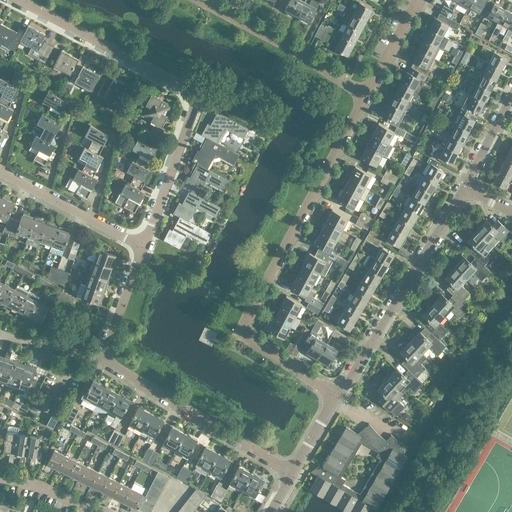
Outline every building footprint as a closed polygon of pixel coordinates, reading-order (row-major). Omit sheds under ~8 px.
[(294,14),(297,16),(304,1),(302,0),(289,0),(285,10),(286,10),(287,14),(291,16),(294,14)] [(304,1),(297,16),(308,22),(314,11),(315,12),(320,3),(313,0),(310,0),(308,3),(304,1)] [(449,0),(446,6),(452,10),(457,0),(449,0)] [(457,0),(452,10),(453,10),(457,4),(466,9),(471,0),(457,0)] [(471,0),(466,9),(467,9),(468,6),(473,9),(474,8),(480,11),(484,0),(471,0)] [(340,4),(338,6),(365,20),(368,14),(367,13),(370,8),(358,2),(354,11),(340,4)] [(487,15),(499,21),(505,9),(493,3),(487,15)] [(351,16),(346,25),(358,31),(360,26),(362,26),(365,20),(338,6),(337,8),(351,16)] [(435,17),(429,29),(445,38),(449,31),(446,30),(448,25),(457,30),(460,24),(451,19),(455,11),(453,10),(452,10),(446,6),(444,6),(437,19),(435,17)] [(503,24),(509,27),(511,21),(511,12),(505,9),(499,21),(492,34),(497,36),(503,24)] [(460,22),(465,24),(469,18),(464,15),(460,22)] [(511,21),(509,27),(503,39),(507,42),(511,35),(511,36),(511,21)] [(475,33),(480,36),(486,25),(481,22),(475,33)] [(17,47),(20,41),(25,31),(19,28),(17,32),(5,25),(1,23),(0,23),(0,42),(9,47),(14,51),(17,46),(17,47)] [(321,24),(320,26),(353,43),(357,36),(356,35),(358,31),(346,25),(342,33),(328,25),(327,28),(321,24)] [(27,53),(39,60),(48,43),(42,40),(45,34),(28,25),(25,31),(20,41),(31,46),(27,53)] [(353,43),(320,26),(315,35),(322,39),(326,31),(340,38),(335,48),(347,54),(353,43)] [(429,29),(422,41),(439,50),(440,48),(437,46),(440,41),(445,44),(448,39),(445,38),(429,29)] [(422,41),(416,53),(432,62),(439,50),(422,41)] [(48,43),(39,60),(45,63),(54,47),(48,43)] [(484,47),(481,52),(489,56),(492,51),(484,47)] [(458,49),(455,55),(460,58),(463,52),(458,49)] [(54,66),(70,75),(79,59),(62,50),(54,66)] [(495,52),(489,63),(501,70),(507,59),(495,52)] [(432,62),(416,53),(412,61),(414,62),(411,67),(427,75),(430,69),(429,69),(432,62)] [(75,81),(92,90),(100,75),(83,66),(87,59),(81,55),(79,59),(72,73),(78,76),(75,81)] [(451,62),(456,65),(460,58),(455,55),(451,62)] [(477,57),(474,62),(482,66),(485,61),(477,57)] [(489,63),(483,74),(496,80),(501,70),(489,63)] [(405,74),(400,83),(418,92),(426,76),(408,66),(405,73),(405,74)] [(496,80),(483,74),(470,66),(467,71),(475,75),(471,81),(490,91),(496,80)] [(18,78),(27,82),(30,76),(21,72),(18,78)] [(490,91),(471,81),(470,80),(464,77),(462,82),(469,85),(466,91),(485,101),(490,91)] [(0,90),(2,92),(0,97),(0,102),(9,107),(13,100),(19,88),(0,78),(0,90)] [(131,87),(114,78),(112,81),(106,78),(98,93),(104,97),(106,93),(123,102),(131,87)] [(400,83),(395,93),(410,100),(412,96),(417,98),(420,93),(418,92),(400,83)] [(485,101),(466,91),(459,88),(456,92),(470,100),(466,106),(479,112),(485,101)] [(51,106),(46,115),(56,121),(67,101),(48,91),(43,101),(51,106)] [(395,93),(389,103),(405,112),(405,111),(407,111),(410,104),(410,102),(409,101),(410,100),(395,93)] [(438,102),(442,96),(436,93),(436,95),(432,93),(430,97),(433,99),(438,102)] [(152,119),(151,121),(151,122),(154,123),(149,133),(145,131),(143,134),(153,140),(155,137),(159,139),(164,129),(162,127),(168,116),(166,115),(170,106),(164,103),(161,102),(163,100),(152,94),(146,105),(148,106),(143,115),(152,119)] [(435,108),(438,102),(433,99),(427,111),(432,113),(434,108),(435,108)] [(0,127),(3,129),(13,109),(9,107),(0,102),(0,127)] [(396,127),(405,112),(389,103),(384,114),(388,117),(386,122),(396,127)] [(202,134),(206,136),(217,142),(225,128),(244,138),(249,128),(218,111),(211,125),(208,124),(202,134)] [(456,112),(451,123),(469,132),(475,121),(462,114),(462,115),(456,112)] [(45,128),(40,137),(51,143),(61,123),(56,121),(46,115),(42,113),(37,124),(45,128)] [(421,121),(426,123),(430,116),(424,114),(421,121)] [(447,127),(445,132),(451,135),(463,142),(469,132),(451,123),(442,119),(440,123),(447,127)] [(379,123),(372,135),(389,143),(395,132),(379,123)] [(93,140),(88,149),(99,155),(103,147),(109,135),(90,125),(85,136),(93,140)] [(418,138),(398,127),(395,133),(415,144),(418,138)] [(446,135),(450,137),(451,135),(445,132),(439,129),(437,134),(445,138),(446,135)] [(51,143),(40,137),(37,135),(31,146),(39,150),(34,159),(45,165),(55,145),(51,143)] [(367,146),(383,155),(386,156),(392,146),(389,143),(372,135),(367,146)] [(450,137),(445,146),(458,153),(463,142),(451,135),(450,137)] [(192,161),(196,163),(230,181),(230,180),(208,168),(215,154),(234,164),(240,154),(217,142),(206,136),(200,146),(203,148),(201,152),(198,150),(192,161)] [(141,153),(136,162),(147,168),(157,149),(138,139),(133,149),(141,153)] [(431,144),(438,148),(441,144),(433,140),(431,144)] [(383,155),(367,146),(360,157),(377,166),(383,155)] [(458,153),(445,146),(439,157),(452,164),(458,153)] [(87,161),(82,171),(93,176),(103,157),(99,155),(88,149),(84,147),(79,157),(87,161)] [(400,165),(404,167),(411,156),(406,154),(400,165)] [(430,165),(424,175),(437,182),(443,171),(436,167),(439,162),(428,157),(425,162),(430,165)] [(413,158),(409,166),(413,168),(418,161),(413,158)] [(135,175),(130,184),(141,190),(151,170),(147,168),(136,162),(133,161),(127,171),(135,175)] [(511,165),(504,161),(498,171),(510,178),(511,174),(511,165)] [(189,176),(183,187),(198,195),(206,180),(225,190),(230,181),(196,163),(191,173),(194,174),(192,178),(189,176)] [(355,166),(349,178),(366,187),(372,175),(355,166)] [(404,173),(409,176),(413,168),(409,166),(404,173)] [(93,176),(82,171),(79,169),(74,179),(73,180),(72,179),(67,188),(75,193),(74,196),(77,198),(79,195),(86,198),(87,198),(88,198),(97,179),(93,176)] [(386,171),(384,176),(396,182),(399,177),(386,171)] [(510,178),(498,171),(493,182),(505,189),(510,178)] [(424,175),(418,185),(431,193),(437,182),(424,175)] [(381,182),(393,188),(396,182),(384,176),(381,182)] [(349,178),(343,189),(360,198),(366,187),(349,178)] [(141,190),(130,184),(127,182),(116,202),(135,212),(145,192),(141,190)] [(407,193),(412,196),(424,203),(431,193),(418,185),(418,186),(412,183),(411,184),(409,184),(406,190),(407,193)] [(179,202),(173,213),(189,221),(196,207),(215,217),(221,207),(198,195),(183,187),(189,190),(182,203),(179,202)] [(392,195),(396,197),(401,190),(396,187),(392,195)] [(360,198),(343,189),(337,201),(353,209),(360,198)] [(375,207),(380,209),(386,198),(381,195),(375,207)] [(4,230),(10,233),(15,219),(9,217),(14,203),(8,201),(9,199),(3,196),(0,204),(0,216),(8,219),(4,230)] [(412,196),(406,207),(418,214),(424,203),(412,196)] [(388,201),(384,208),(388,211),(392,204),(388,201)] [(406,207),(399,217),(412,225),(418,214),(406,207)] [(379,216),(384,219),(388,211),(384,208),(379,216)] [(332,210),(326,221),(342,230),(348,218),(332,210)] [(16,232),(28,236),(34,219),(29,217),(30,215),(24,213),(23,215),(22,215),(20,221),(15,219),(10,233),(16,235),(16,232)] [(211,233),(189,221),(173,213),(180,217),(173,230),(170,229),(164,240),(179,248),(187,233),(206,243),(211,233)] [(361,213),(359,218),(371,224),(374,220),(361,213)] [(34,238),(40,241),(46,223),(41,222),(42,219),(36,217),(35,219),(34,219),(28,236),(25,245),(31,247),(34,238)] [(399,217),(393,228),(406,236),(412,225),(399,217)] [(359,218),(356,224),(368,230),(371,224),(359,218)] [(486,219),(476,229),(489,241),(495,235),(504,243),(511,233),(497,220),(492,225),(486,219)] [(40,241),(52,245),(58,228),(53,226),(54,224),(48,221),(47,224),(46,223),(40,241)] [(326,221),(320,232),(336,241),(342,230),(326,221)] [(58,228),(52,245),(49,253),(61,258),(64,249),(71,232),(65,230),(65,228),(60,226),(59,228),(58,228)] [(406,236),(393,228),(386,239),(399,247),(406,236)] [(371,229),(368,234),(381,242),(384,237),(371,229)] [(468,251),(475,257),(483,265),(492,256),(488,252),(494,245),(489,241),(476,229),(467,240),(473,246),(468,251)] [(341,264),(345,266),(347,261),(335,254),(331,252),(336,241),(320,232),(314,244),(318,246),(316,250),(332,259),(341,264)] [(365,239),(378,247),(381,242),(368,234),(365,239)] [(350,249),(355,251),(361,240),(356,238),(350,249)] [(74,241),(70,253),(76,255),(80,243),(74,241)] [(382,247),(375,258),(388,266),(394,254),(382,247)] [(87,259),(92,260),(95,261),(112,268),(114,262),(116,263),(118,257),(116,256),(116,255),(99,249),(99,251),(97,250),(95,255),(93,255),(88,257),(87,259)] [(332,259),(316,250),(314,255),(309,253),(303,264),(319,273),(324,275),(332,259)] [(357,253),(353,260),(358,262),(362,256),(357,253)] [(464,256),(454,267),(466,278),(472,272),(481,280),(490,271),(483,265),(475,257),(470,262),(464,256)] [(375,258),(369,269),(381,276),(388,266),(375,258)] [(15,264),(7,260),(5,264),(12,268),(15,264)] [(32,264),(25,260),(22,264),(29,268),(32,264)] [(349,268),(353,270),(358,262),(353,260),(349,268)] [(95,261),(91,273),(108,279),(110,274),(111,275),(114,268),(112,268),(95,261)] [(26,270),(15,264),(12,268),(23,274),(26,270)] [(44,270),(32,264),(29,268),(41,275),(44,270)] [(303,264),(297,275),(313,284),(319,273),(303,264)] [(48,277),(53,280),(57,269),(51,266),(48,277)] [(446,289),(452,295),(461,302),(469,293),(460,284),(466,278),(454,267),(444,277),(451,283),(446,289)] [(63,271),(57,269),(53,280),(58,283),(63,271)] [(369,269),(362,279),(375,287),(381,276),(369,269)] [(37,276),(26,270),(23,274),(35,280),(37,276)] [(69,273),(63,271),(58,283),(64,286),(69,273)] [(91,273),(86,285),(103,291),(105,286),(107,287),(110,280),(108,279),(91,273)] [(313,284),(297,275),(291,287),(299,291),(297,294),(305,298),(304,300),(307,302),(319,308),(320,308),(323,302),(311,296),(313,293),(312,291),(310,290),(313,284)] [(48,282),(37,276),(35,280),(39,282),(46,286),(48,282)] [(357,289),(369,297),(375,287),(362,279),(357,289)] [(325,291),(330,294),(336,283),(331,280),(325,291)] [(369,297),(357,289),(345,282),(341,280),(337,286),(342,289),(343,287),(354,294),(350,301),(362,308),(369,297)] [(7,304),(8,304),(16,289),(4,283),(0,291),(0,300),(1,301),(0,303),(6,306),(7,304)] [(103,291),(86,285),(86,287),(80,285),(76,297),(100,305),(102,298),(103,298),(105,292),(103,291)] [(18,312),(19,310),(28,293),(17,287),(16,289),(8,304),(13,307),(12,309),(18,312)] [(59,296),(72,303),(75,297),(62,290),(59,296)] [(30,316),(38,301),(39,299),(28,293),(19,310),(24,313),(23,314),(29,318),(30,316)] [(441,294),(431,304),(444,315),(450,309),(458,317),(467,308),(461,302),(452,295),(448,300),(441,294)] [(286,296),(280,307),(296,316),(302,304),(286,296)] [(332,296),(328,302),(333,305),(336,298),(332,296)] [(38,301),(30,316),(35,319),(34,320),(39,323),(40,322),(41,322),(49,307),(38,301)] [(350,301),(343,311),(356,319),(362,308),(350,301)] [(316,313),(319,308),(307,302),(305,307),(316,313)] [(323,310),(330,314),(333,308),(332,307),(333,305),(328,302),(323,310)] [(424,326),(430,332),(438,339),(447,330),(438,322),(444,315),(431,304),(422,315),(428,321),(424,326)] [(280,307),(274,318),(290,327),(296,316),(280,307)] [(356,319),(343,311),(337,322),(350,330),(356,319)] [(290,327),(274,318),(268,330),(284,339),(290,327)] [(301,348),(307,351),(307,352),(318,359),(327,343),(316,337),(318,334),(317,333),(323,323),(318,319),(311,331),(308,336),(301,348)] [(346,336),(335,330),(332,335),(343,341),(346,336)] [(419,331),(409,341),(421,353),(427,346),(436,355),(445,346),(438,339),(430,332),(425,337),(419,331)] [(301,348),(308,336),(303,333),(296,345),(301,348)] [(401,363),(408,369),(416,377),(425,367),(416,359),(421,353),(409,341),(399,352),(406,358),(401,363)] [(327,343),(318,359),(329,365),(338,350),(327,343)] [(0,373),(0,380),(8,384),(16,362),(9,360),(12,353),(8,352),(5,358),(0,373)] [(8,384),(18,387),(26,365),(16,362),(8,384)] [(26,365),(18,387),(29,391),(36,369),(26,365)] [(396,368),(387,379),(399,390),(405,384),(414,392),(422,383),(416,377),(408,369),(403,374),(396,368)] [(393,397),(399,390),(387,379),(377,389),(384,395),(379,400),(396,415),(404,406),(393,397)] [(80,404),(92,411),(105,387),(93,380),(83,399),(80,404)] [(117,393),(106,387),(105,387),(92,411),(107,413),(117,393)] [(131,400),(117,393),(107,413),(106,415),(113,419),(114,416),(121,420),(121,419),(131,400)] [(151,413),(139,407),(129,425),(128,427),(133,429),(132,431),(139,434),(139,435),(142,429),(143,429),(151,413)] [(67,419),(66,422),(70,424),(72,421),(78,410),(73,408),(67,419)] [(164,420),(151,413),(143,429),(142,429),(139,435),(146,439),(145,441),(151,444),(154,438),(154,439),(164,420)] [(47,424),(46,425),(53,428),(58,418),(52,414),(48,422),(47,424)] [(66,422),(63,426),(69,429),(69,430),(77,434),(79,429),(70,424),(66,422)] [(316,473),(316,474),(317,475),(309,488),(349,511),(360,511),(366,504),(370,507),(407,447),(407,446),(404,445),(402,443),(398,440),(391,434),(386,440),(381,436),(377,433),(373,428),(369,424),(357,433),(346,427),(322,466),(321,465),(321,466),(316,473)] [(170,445),(176,449),(185,433),(172,426),(162,445),(168,448),(170,445)] [(13,463),(15,453),(18,433),(19,428),(10,427),(8,428),(7,431),(4,451),(9,452),(8,462),(13,463)] [(86,433),(79,429),(77,434),(84,438),(86,433)] [(108,441),(113,443),(119,432),(114,429),(108,441)] [(113,443),(119,446),(125,435),(119,432),(113,443)] [(23,465),(25,455),(28,435),(18,433),(15,453),(21,454),(19,464),(23,465)] [(185,433),(176,449),(183,453),(182,455),(188,458),(198,440),(185,433)] [(28,435),(25,455),(31,456),(29,466),(34,467),(39,436),(28,435)] [(91,441),(98,445),(100,440),(93,437),(91,441)] [(98,445),(105,449),(107,444),(100,440),(98,445)] [(209,469),(218,453),(206,446),(196,465),(195,466),(207,473),(209,469)] [(148,447),(142,459),(147,462),(154,450),(148,447)] [(122,452),(115,448),(112,453),(120,457),(122,452)] [(47,463),(59,469),(65,455),(54,450),(47,463)] [(159,453),(154,450),(147,462),(153,465),(159,453)] [(129,456),(122,452),(120,457),(117,462),(124,466),(129,456)] [(218,453),(209,469),(217,473),(216,475),(221,478),(231,460),(218,453)] [(59,469),(70,474),(76,461),(65,455),(59,469)] [(144,464),(136,460),(134,464),(141,468),(144,464)] [(70,474),(80,480),(87,466),(76,461),(70,474)] [(151,467),(144,464),(141,468),(148,472),(151,467)] [(80,480),(91,485),(98,472),(87,466),(80,480)] [(176,477),(182,480),(188,469),(183,466),(176,477)] [(236,485),(243,489),(252,473),(239,466),(229,484),(235,488),(236,485)] [(182,480),(187,483),(193,472),(188,469),(182,480)] [(91,485),(102,491),(109,477),(98,472),(91,485)] [(158,472),(156,476),(166,481),(168,477),(158,472)] [(252,473),(243,489),(250,493),(249,495),(255,498),(264,479),(252,473)] [(156,476),(153,482),(163,487),(166,481),(156,476)] [(102,491),(113,496),(120,483),(109,477),(102,491)] [(153,482),(150,487),(160,493),(163,487),(153,482)] [(113,496),(124,502),(131,488),(120,483),(113,496)] [(210,495),(216,498),(222,487),(217,484),(210,495)] [(150,487),(147,493),(158,498),(160,493),(150,487)] [(216,498),(222,501),(228,490),(222,487),(216,498)] [(131,488),(124,502),(135,507),(142,494),(131,488)] [(196,488),(189,498),(198,505),(207,494),(196,488)] [(147,493),(145,498),(155,503),(158,498),(147,493)] [(8,505),(5,511),(17,511),(18,508),(12,506),(15,497),(10,496),(8,505)] [(145,498),(142,504),(152,509),(155,503),(145,498)] [(189,498),(181,507),(186,511),(192,511),(198,505),(189,498)] [(234,508),(241,511),(247,511),(249,509),(237,503),(234,508)]
